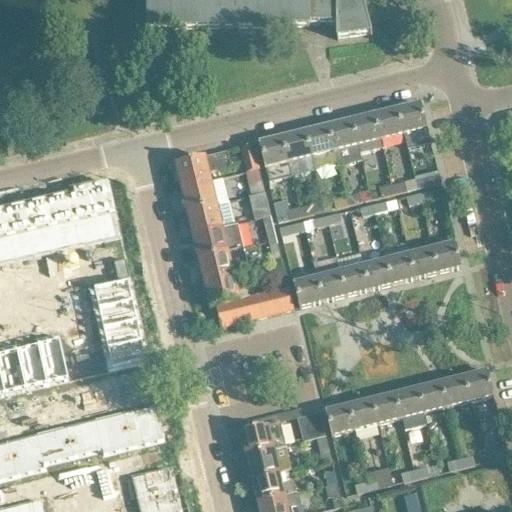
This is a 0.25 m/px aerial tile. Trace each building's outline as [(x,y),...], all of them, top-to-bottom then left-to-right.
[(136,0),(137,32),(149,31),(149,33),(150,33),(308,30),(309,27),(337,26),(337,35),(337,43),(372,37),(362,0),(136,0)] [(421,107),(398,112),(404,137),(408,153),(431,147),(427,131),(421,107)] [(404,137),(398,112),(375,118),(381,143),(404,137)] [(375,118),(352,124),(360,157),(383,151),(381,143),(375,118)] [(352,124),(328,130),(337,166),(338,170),(361,164),(360,157),(352,124)] [(328,130),(306,135),(312,160),(315,171),(337,166),(328,130)] [(306,135),(283,141),(289,165),(292,179),(313,174),(315,171),(312,160),(306,135)] [(283,141),(259,147),(265,171),(269,185),(292,179),(289,165),(283,141)] [(259,173),(253,148),(240,151),(247,176),(259,173)] [(230,171),(226,155),(175,167),(181,192),(212,184),(210,176),(230,171)] [(265,196),(259,173),(247,176),(253,199),(265,196)] [(441,186),(439,177),(426,180),(429,189),(441,186)] [(217,207),(212,184),(181,192),(187,215),(217,207)] [(109,185),(87,190),(95,222),(100,221),(117,217),(113,202),(112,196),(109,185)] [(405,186),(393,189),(394,197),(407,194),(405,186)] [(394,197),(393,189),(380,192),(382,200),(394,197)] [(68,198),(67,198),(74,227),(95,222),(87,190),(73,193),(74,199),(68,200),(68,198)] [(362,197),(364,204),(371,203),(369,195),(362,197)] [(433,203),(432,195),(419,198),(421,206),(433,203)] [(253,199),(250,200),(256,224),(263,221),(271,219),(268,205),(265,196),(253,199)] [(47,202),(46,203),(52,231),(74,227),(67,198),(53,201),(53,204),(47,205),(47,202)] [(359,198),(346,201),(348,208),(360,205),(359,198)] [(421,206),(419,198),(407,201),(409,209),(421,206)] [(348,208),(346,201),(334,204),(336,211),(348,208)] [(26,207),(25,207),(31,236),(52,231),(46,203),(32,206),(32,208),(26,210),(26,207)] [(229,204),(217,207),(187,215),(193,239),(223,231),(235,228),(229,204)] [(398,211),(396,204),(373,209),(375,217),(398,211)] [(5,212),(4,212),(10,241),(31,236),(25,207),(11,211),(11,213),(5,214),(5,212)] [(313,209),(300,212),(302,220),(314,217),(313,209)] [(375,217),(373,209),(361,212),(363,220),(375,217)] [(0,243),(10,241),(4,212),(0,213),(0,243)] [(300,212),(289,215),(291,223),(302,220),(300,212)] [(117,217),(100,221),(105,244),(121,240),(122,240),(120,232),(118,224),(117,217)] [(341,225),(339,218),(328,220),(330,228),(341,225)] [(277,243),(271,219),(263,221),(268,245),(277,243)] [(330,228),(328,220),(315,224),(317,231),(330,228)] [(244,251),(238,228),(238,227),(235,228),(223,231),(193,239),(198,262),(244,251)] [(305,234),(303,227),(280,232),(282,240),(305,234)] [(283,266),(277,243),(268,245),(274,268),(283,266)] [(462,270),(456,247),(433,253),(439,276),(462,270)] [(407,248),(384,254),(387,264),(393,288),(416,282),(410,258),(407,248)] [(250,276),(244,251),(198,262),(204,286),(242,276),(242,277),(250,276)] [(439,276),(433,253),(410,258),(416,282),(439,276)] [(346,299),(340,275),(337,262),(314,267),(317,281),(324,305),(346,299)] [(369,294),(363,270),(361,262),(350,265),(352,272),(340,275),(346,299),(369,294)] [(126,263),(115,266),(119,284),(131,281),(126,263)] [(393,288),(387,264),(363,270),(369,294),(393,288)] [(286,281),(283,266),(274,268),(278,283),(286,281)] [(248,300),(242,277),(242,276),(204,286),(210,309),(215,308),(227,305),(239,302),(248,300)] [(324,305),(317,281),(294,287),(300,311),(324,305)] [(119,286),(89,293),(89,294),(94,314),(137,304),(134,293),(134,292),(131,293),(130,286),(132,285),(132,284),(119,286)] [(294,313),(288,290),(277,293),(283,316),(294,313)] [(283,316),(277,293),(264,296),(270,319),(283,316)] [(270,319),(264,296),(251,299),(257,322),(270,319)] [(251,299),(248,300),(239,302),(245,325),(257,322),(251,299)] [(245,325),(239,302),(227,305),(233,328),(245,325)] [(137,304),(94,314),(99,334),(141,324),(139,313),(138,312),(136,312),(134,306),(137,305),(137,304)] [(233,328),(227,305),(215,308),(221,331),(233,328)] [(67,308),(59,310),(62,321),(70,320),(67,308)] [(42,310),(31,313),(32,321),(44,318),(42,310)] [(31,313),(19,316),(21,323),(32,321),(31,313)] [(70,320),(62,321),(65,333),(72,331),(70,320)] [(141,324),(99,334),(103,354),(146,344),(143,333),(143,332),(140,332),(139,326),(141,325),(141,324)] [(60,339),(38,344),(48,388),(69,384),(70,383),(60,343),(60,339)] [(18,349),(17,349),(27,393),(28,393),(28,395),(31,394),(30,392),(48,388),(38,344),(37,344),(38,349),(19,353),(18,349)] [(146,344),(103,354),(108,375),(150,365),(148,352),(147,352),(145,352),(143,346),(146,345),(146,344)] [(17,349),(0,352),(0,373),(6,398),(7,400),(9,399),(9,397),(27,393),(17,349)] [(70,349),(62,351),(65,363),(73,361),(70,349)] [(73,361),(65,363),(68,374),(76,373),(73,361)] [(494,399),(488,374),(464,380),(471,405),(494,399)] [(471,405),(464,380),(441,386),(448,411),(471,405)] [(448,411),(441,386),(418,392),(425,417),(448,411)] [(425,417),(418,392),(395,397),(402,423),(403,422),(406,434),(427,429),(424,417),(425,417)] [(402,423),(395,397),(372,403),(378,428),(402,423)] [(378,428),(372,403),(349,409),(355,434),(378,428)] [(137,414),(125,417),(133,451),(165,443),(164,439),(165,439),(161,425),(159,425),(155,409),(152,410),(153,414),(138,417),(137,414)] [(355,434),(349,409),(326,415),(332,440),(355,434)] [(97,422),(95,422),(104,458),(133,451),(125,417),(123,417),(122,415),(119,416),(120,418),(98,424),(97,422)] [(326,441),(320,417),(298,422),(304,445),(317,442),(317,443),(326,441)] [(95,424),(66,431),(74,461),(102,454),(103,459),(104,458),(95,422),(95,424)] [(287,450),(281,427),(242,436),(247,460),(287,450)] [(39,436),(37,437),(46,473),(47,473),(46,468),(74,461),(66,431),(64,432),(64,430),(61,431),(62,432),(39,438),(39,436)] [(37,439),(8,446),(17,480),(46,473),(37,437),(36,437),(37,439)] [(329,452),(326,441),(317,443),(320,454),(329,452)] [(0,484),(17,480),(8,446),(0,447),(0,484)] [(292,473),(287,450),(247,460),(253,483),(280,477),(280,476),(292,473)] [(495,455),(497,463),(509,460),(507,452),(495,455)] [(473,461),(460,464),(462,471),(475,468),(473,461)] [(462,471),(460,464),(448,467),(450,474),(462,471)] [(150,468),(138,471),(140,479),(152,476),(150,468)] [(138,471),(126,474),(128,481),(140,479),(138,471)] [(170,471),(131,481),(137,503),(178,493),(175,480),(175,479),(172,480),(171,473),(173,473),(173,471),(170,471)] [(369,486),(368,486),(370,494),(392,489),(388,472),(368,477),(369,486)] [(426,472),(414,475),(416,483),(428,480),(426,472)] [(338,487),(335,475),(325,477),(329,489),(338,487)] [(416,483),(414,475),(402,478),(404,486),(416,483)] [(90,476),(78,479),(80,487),(92,484),(90,476)] [(283,488),(280,477),(253,483),(259,506),(297,497),(294,485),(283,488)] [(78,479),(66,482),(68,490),(80,487),(78,479)] [(370,494),(368,486),(356,490),(358,497),(370,494)] [(336,511),(343,510),(338,487),(329,489),(326,490),(328,501),(332,501),(335,511),(336,511)] [(139,511),(182,511),(180,501),(180,500),(177,501),(176,494),(179,494),(178,493),(137,503),(139,511)] [(33,497),(21,499),(23,507),(35,504),(33,497)] [(300,511),(297,497),(259,506),(260,511),(300,511)] [(21,499),(10,502),(12,510),(23,507),(21,499)] [(91,502),(93,511),(99,511),(102,511),(99,500),(91,502)] [(43,511),(41,503),(4,511),(43,511)] [(85,503),(77,505),(78,511),(87,511),(85,503)]
